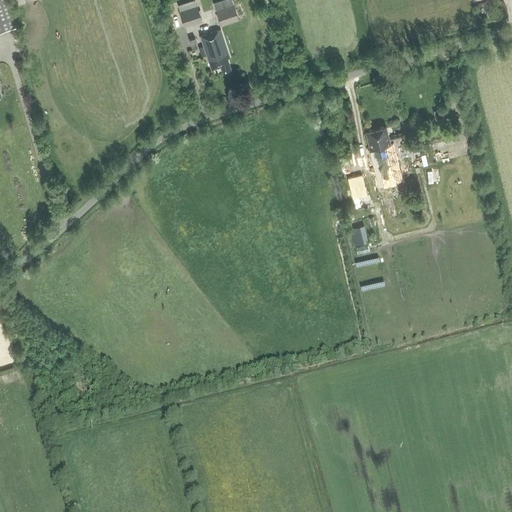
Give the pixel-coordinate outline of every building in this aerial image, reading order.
[(234,0),(223,0),(214,3),(221,26),(239,20),(234,5),(236,4),(234,0)] [(185,11),(190,24),(201,20),(197,7),(185,11)] [(211,70),(219,68),(220,67),(222,72),(231,69),(228,58),(230,58),(220,29),(200,36),(211,70)] [(376,186),(403,179),(394,142),(390,143),(386,126),(366,131),(370,148),(367,148),(376,186)] [(429,182),(440,181),(438,168),(427,170),(429,182)] [(368,195),(362,174),(349,177),(354,199),(368,195)] [(351,227),(355,244),(368,241),(364,224),(351,227)]
